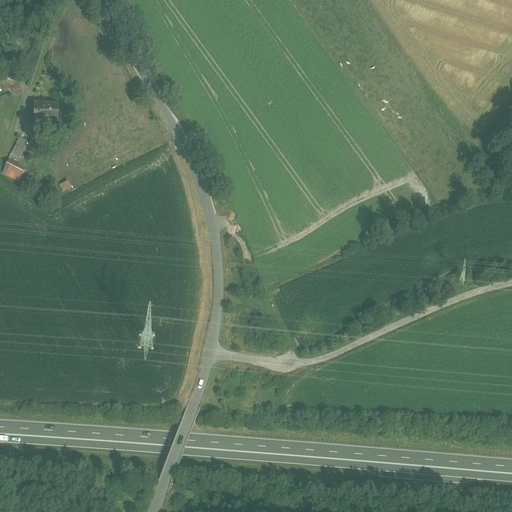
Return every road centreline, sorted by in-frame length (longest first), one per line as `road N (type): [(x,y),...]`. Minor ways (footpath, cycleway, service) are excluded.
road 1 (unclassified): [(165,483),(213,353),(222,272),(217,234),(185,139),(99,0)]
road 2 (trunk): [(0,433),(511,468)]
road 3 (track): [(213,353),(302,366),(511,280)]
